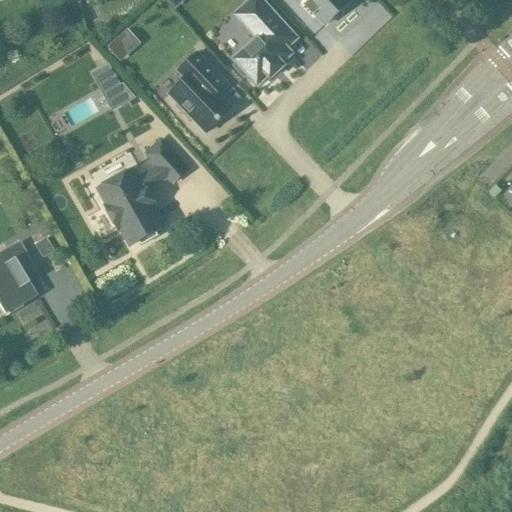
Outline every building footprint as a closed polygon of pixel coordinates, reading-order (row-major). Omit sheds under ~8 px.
[(251,0),(236,15),(257,39),(234,59),(238,63),(234,66),(244,78),(248,74),(258,85),(268,76),(271,78),(284,66),(281,64),(292,54),(283,44),(293,35),(261,0),(251,0)] [(301,0),(325,26),(351,1),(350,0),(301,0)] [(112,46),(125,61),(146,42),(132,27),(112,46)] [(228,84),(198,53),(178,72),(186,79),(170,94),(207,133),(232,109),(218,94),(228,84)] [(134,169),(98,189),(107,205),(105,206),(119,230),(121,229),(131,246),(139,241),(142,246),(159,236),(156,232),(165,227),(155,210),(157,208),(152,199),(151,200),(147,194),(149,194),(146,189),(168,177),(174,183),(189,169),(162,140),(147,154),(159,168),(140,179),(134,169)] [(495,199),(503,191),(496,186),(489,194),(495,199)] [(43,258),(55,251),(47,238),(35,245),(43,258)] [(0,288),(4,294),(0,296),(0,298),(10,315),(11,315),(10,313),(38,296),(30,283),(31,282),(31,281),(30,282),(24,270),(34,264),(21,243),(0,255),(0,288)]
